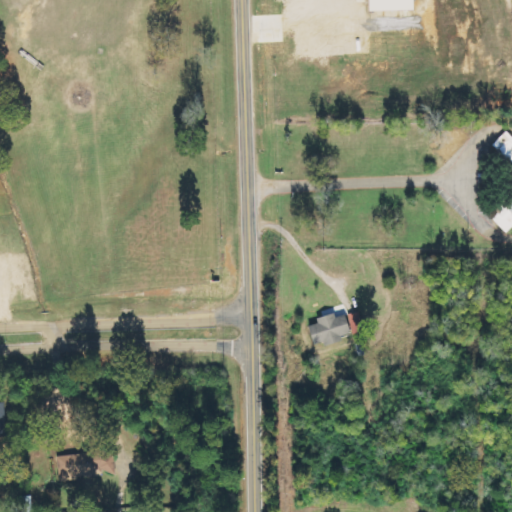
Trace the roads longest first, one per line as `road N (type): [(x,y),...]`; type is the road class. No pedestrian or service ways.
road 1 (tertiary): [(250,511),(239,0)]
road 2 (residential): [(248,327),(0,338)]
